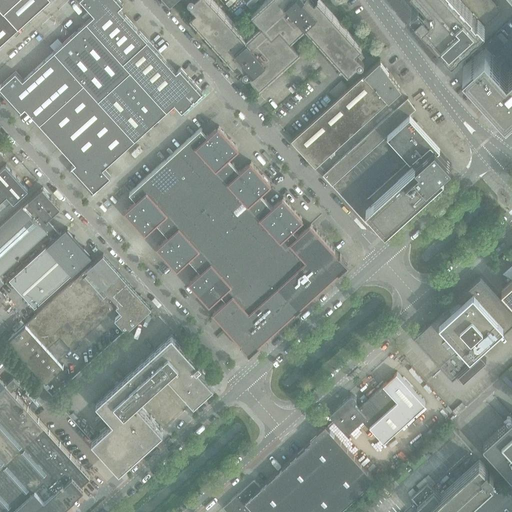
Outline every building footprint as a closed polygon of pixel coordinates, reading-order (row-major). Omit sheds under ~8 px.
[(0,0),(0,5),(19,27),(48,0),(0,0)] [(147,40),(125,15),(119,8),(123,4),(119,0),(81,0),(94,14),(87,21),(123,62),(147,40)] [(266,0),(252,14),(261,25),(246,38),(211,0),(187,0),(187,1),(188,1),(188,2),(188,3),(196,11),(190,16),(235,65),(237,62),(244,69),(243,70),(243,71),(243,72),(242,72),(242,73),(243,73),(243,74),(243,75),(244,75),(244,76),(245,76),(246,77),(247,77),(248,76),(249,76),(259,86),(300,49),(290,39),(305,25),(349,73),(357,66),(358,67),(359,67),(360,67),(361,67),(362,67),(363,66),(364,65),(364,64),(364,63),(364,62),(364,61),(363,60),(356,52),(361,47),(318,0),(315,0),(314,1),(313,0),(266,0)] [(447,43),(452,48),(480,23),(480,22),(475,17),(479,14),(481,16),(491,8),(483,0),(409,0),(413,3),(411,5),(411,6),(422,17),(424,15),(427,18),(426,19),(442,37),(441,38),(446,44),(447,43)] [(0,43),(3,41),(19,27),(0,5),(0,43)] [(511,17),(495,33),(504,43),(492,54),(485,47),(463,67),(505,113),(511,106),(511,17)] [(87,21),(80,28),(55,50),(84,83),(98,99),(114,84),(130,70),(123,62),(87,21)] [(504,43),(495,33),(483,45),(485,47),(492,54),(504,43)] [(203,92),(194,83),(181,67),(176,71),(147,40),(123,62),(130,70),(167,110),(175,103),(182,111),(203,92)] [(0,85),(0,88),(20,110),(21,111),(25,107),(40,123),(84,83),(55,50),(23,79),(16,71),(0,85)] [(401,88),(381,61),(380,59),(349,87),(336,99),(292,139),(315,165),(388,99),(389,100),(401,88)] [(151,125),(167,110),(130,70),(114,84),(151,125)] [(336,99),(349,87),(342,80),(329,91),(336,99)] [(71,167),(93,191),(110,176),(103,168),(135,139),(98,99),(84,83),(40,123),(76,163),(71,167)] [(135,139),(151,125),(114,84),(98,99),(135,139)] [(408,97),(326,172),(323,174),(332,184),(408,115),(416,108),(408,97)] [(383,227),(386,225),(429,186),(425,182),(428,180),(429,181),(432,178),(431,177),(437,172),(439,174),(451,163),(408,115),(332,184),(368,223),(374,217),(383,227)] [(227,137),(228,136),(218,125),(207,135),(201,127),(172,154),(188,172),(227,137)] [(228,136),(227,137),(188,172),(182,178),(198,196),(233,163),(227,157),(238,147),(228,136)] [(139,146),(131,153),(135,157),(143,150),(139,146)] [(167,158),(165,160),(182,178),(188,172),(172,154),(170,155),(167,158)] [(125,209),(135,220),(182,178),(165,160),(129,192),(136,199),(125,209)] [(259,172),(260,171),(250,160),(239,170),(233,163),(198,196),(214,214),(259,172)] [(0,186),(2,189),(17,176),(6,163),(0,168),(0,186)] [(260,171),(259,172),(214,214),(230,231),(265,199),(259,192),(270,183),(260,171)] [(17,176),(2,189),(7,194),(14,202),(28,188),(17,176)] [(182,178),(135,220),(145,231),(156,222),(162,228),(198,196),(182,178)] [(43,186),(0,225),(0,284),(4,281),(0,277),(0,273),(54,225),(48,219),(49,218),(48,217),(60,206),(43,186)] [(167,256),(168,255),(214,214),(198,196),(162,228),(168,235),(157,245),(167,256)] [(292,208),(293,207),(282,196),(272,206),(265,199),(230,231),(246,249),(292,208)] [(293,207),(292,208),(246,249),(278,285),(307,258),(291,241),(298,234),(297,234),(292,228),(303,218),(293,207)] [(214,214),(168,255),(167,256),(177,267),(188,257),(194,264),(230,231),(214,214)] [(310,223),(297,234),(298,234),(291,241),(307,258),(278,285),(299,308),(302,305),(300,304),(338,270),(339,272),(349,263),(340,253),(339,254),(310,223)] [(73,236),(72,235),(67,229),(68,229),(67,227),(10,279),(35,307),(92,255),(91,254),(90,255),(84,248),(85,247),(84,246),(83,247),(78,246),(74,242),(74,237),(75,236),(74,235),(73,236)] [(199,291),(200,291),(246,249),(230,231),(194,264),(200,270),(189,280),(199,291)] [(200,291),(199,291),(209,303),(220,293),(226,299),(213,310),(242,342),(240,343),(249,353),(259,344),(258,343),(295,309),(296,310),(299,308),(278,285),(246,249),(200,291)] [(140,294),(103,253),(8,339),(46,381),(64,365),(58,359),(117,306),(122,311),(115,317),(126,329),(152,306),(140,294)] [(415,335),(414,335),(419,341),(452,378),(511,323),(511,310),(480,276),(457,297),(460,300),(452,308),(448,305),(415,335)] [(511,279),(502,288),(511,299),(511,279)] [(157,437),(159,435),(158,434),(162,430),(161,428),(162,427),(160,425),(159,426),(151,417),(152,416),(150,414),(149,415),(141,407),(143,406),(141,404),(140,405),(136,400),(145,392),(146,393),(148,391),(147,390),(156,382),(157,383),(159,381),(158,380),(168,372),(171,376),(170,377),(172,379),(173,378),(181,386),(180,387),(182,389),(183,389),(191,397),(190,398),(192,400),(193,399),(194,401),(199,397),(200,398),(202,396),(201,395),(207,390),(208,391),(210,389),(209,388),(213,384),(212,382),(213,381),(211,379),(210,380),(202,371),(203,371),(201,368),(200,369),(198,367),(203,363),(199,359),(197,361),(195,358),(196,357),(194,355),(193,356),(185,348),(186,347),(184,345),(183,346),(175,337),(177,336),(175,334),(174,335),(172,333),(168,337),(167,336),(165,338),(166,339),(157,347),(156,346),(154,348),(155,349),(146,357),(145,356),(143,357),(144,358),(136,366),(135,365),(133,367),(134,368),(125,376),(124,375),(122,377),(123,378),(114,386),(113,385),(111,386),(112,387),(104,395),(103,394),(101,396),(102,397),(97,401),(99,403),(98,404),(100,406),(101,405),(108,414),(107,414),(109,417),(110,416),(114,420),(110,424),(109,423),(107,424),(108,426),(99,433),(98,432),(96,434),(97,435),(93,439),(94,441),(93,442),(95,444),(96,443),(115,465),(115,466),(117,468),(118,467),(120,469),(124,465),(125,466),(127,464),(126,463),(135,455),(136,456),(138,454),(137,453),(145,445),(146,446),(148,444),(147,443),(156,436),(157,437)] [(366,415),(363,418),(384,441),(425,403),(397,372),(359,406),(366,415)] [(0,511),(56,511),(81,489),(84,486),(81,483),(90,475),(0,376),(0,511)] [(79,389),(78,388),(72,382),(72,381),(64,389),(70,396),(79,389)] [(347,432),(363,418),(366,415),(359,406),(355,402),(356,401),(356,399),(356,398),(356,396),(354,395),(353,394),(352,394),(350,395),(349,395),(329,413),(347,432)] [(457,415),(466,407),(462,402),(452,410),(457,415)] [(483,446),(511,477),(511,417),(483,443),(483,444),(483,445),(483,446)] [(311,437),(313,439),(260,486),(254,479),(223,506),(228,511),(337,511),(375,478),(325,423),(311,437)] [(412,494),(417,500),(424,508),(427,511),(458,511),(493,481),(490,478),(494,475),(494,472),(487,465),(486,466),(480,459),(440,494),(428,480),(412,494)]
